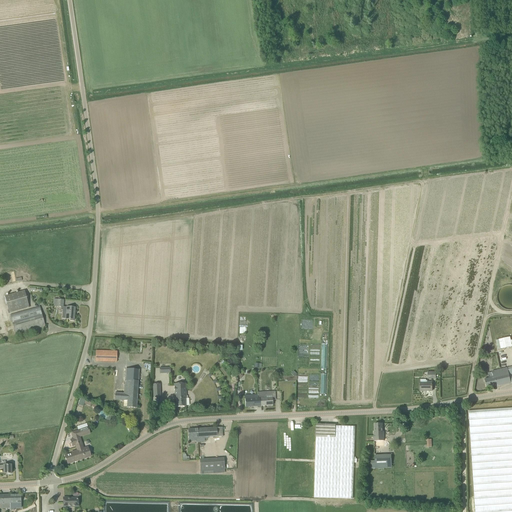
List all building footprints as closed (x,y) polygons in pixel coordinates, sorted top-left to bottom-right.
[(497,300),(500,306),(505,309),(511,310),(511,309),(511,285),(505,286),(500,289),(497,294),(497,300)] [(5,296),(9,313),(29,307),(25,291),(5,296)] [(74,320),(75,308),(67,307),(63,307),(64,300),(58,300),(57,307),(61,307),(61,310),(63,311),(62,319),(66,319),(70,320),(70,321),(74,321),(74,320)] [(45,326),(45,325),(40,308),(14,315),(13,314),(10,315),(15,334),(45,326)] [(511,333),(511,315),(491,317),(493,335),(511,333)] [(495,350),(508,348),(511,347),(511,344),(511,343),(511,340),(510,340),(510,337),(493,341),(495,350)] [(117,352),(96,351),(95,361),(117,362),(117,356),(117,352)] [(496,387),(511,382),(511,369),(508,370),(507,368),(492,371),(493,377),(485,380),(487,388),(496,386),(496,387)] [(124,401),(124,407),(127,407),(127,408),(137,408),(139,370),(126,369),(125,387),(124,393),(115,393),(115,400),(124,401)] [(420,383),(420,391),(432,391),(432,382),(429,382),(429,383),(420,383)] [(174,384),(175,399),(176,399),(177,407),(185,407),(185,399),(186,398),(186,384),(174,384)] [(245,407),(264,406),(273,406),(273,400),(275,400),(275,393),(266,393),(266,395),(252,395),(252,396),(245,396),(245,399),(245,407)] [(511,408),(469,411),(474,498),(511,495),(511,408)] [(316,424),(316,437),(335,438),(336,426),(336,425),(316,424)] [(382,432),(382,427),(382,424),(375,424),(375,432),(374,432),(374,446),(384,446),(384,432),(382,432)] [(316,437),(314,498),(353,499),(355,427),(336,426),(335,438),(316,437)] [(71,433),(73,439),(70,440),(72,447),(75,446),(76,450),(71,452),(71,454),(65,456),(68,464),(91,456),(88,448),(84,450),(80,437),(90,434),(88,427),(71,433)] [(223,437),(222,428),(188,429),(189,442),(196,441),(196,442),(205,442),(204,438),(223,437)] [(392,468),(391,455),(375,455),(375,469),(392,468)] [(200,459),(200,474),(224,473),(223,458),(200,459)] [(0,465),(0,468),(4,469),(4,474),(12,474),(11,465),(4,465),(0,465)] [(0,495),(0,508),(10,508),(10,511),(16,511),(16,508),(15,508),(15,504),(21,504),(21,494),(0,495)] [(68,498),(63,498),(63,507),(79,507),(78,498),(68,498)]
